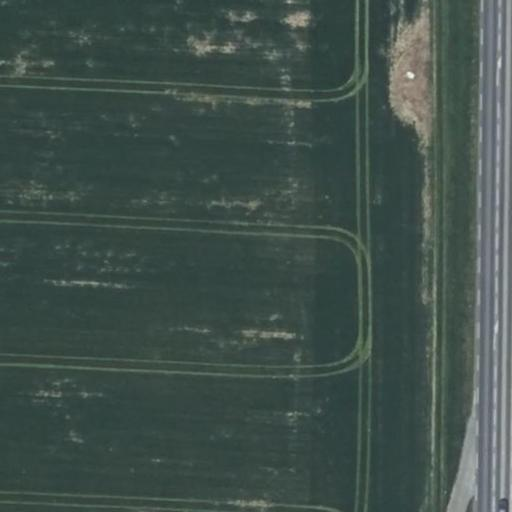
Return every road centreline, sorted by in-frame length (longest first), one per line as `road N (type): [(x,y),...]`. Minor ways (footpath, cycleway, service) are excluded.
road 1 (primary): [(495,0),(489,511)]
road 2 (track): [(490,375),(450,511)]
